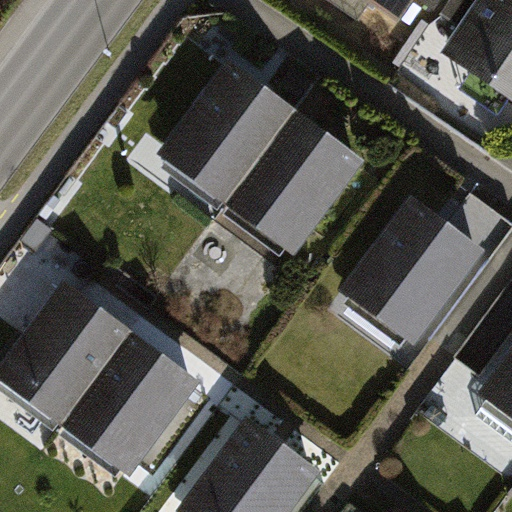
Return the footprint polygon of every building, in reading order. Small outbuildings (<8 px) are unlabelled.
[(374,0),(399,16),(410,0),(374,0)] [(446,0),(441,8),(462,23),(477,0),(446,0)] [(511,0),(477,0),(462,23),(444,48),(511,94),(511,0)] [(263,80),(225,52),(154,148),(166,156),(160,163),(281,253),(289,242),(299,249),(367,156),(339,136),(263,80)] [(449,214),(414,188),(344,284),(353,290),(346,299),(403,340),(407,335),(417,342),(490,243),(449,214)] [(64,273),(0,360),(0,372),(6,377),(0,384),(0,387),(117,472),(123,463),(132,470),(202,374),(175,354),(98,298),(64,273)] [(511,340),(478,385),(489,393),(481,403),(511,427),(511,340)] [(246,411),(174,507),(181,511),(291,511),(324,469),(281,437),(246,411)]
